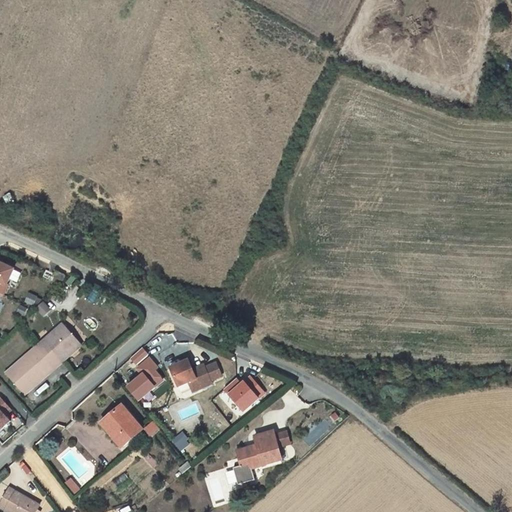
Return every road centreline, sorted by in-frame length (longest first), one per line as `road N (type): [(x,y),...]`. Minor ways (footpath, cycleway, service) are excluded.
road 1 (residential): [(168,317),(323,392),(466,511)]
road 2 (residential): [(168,317),(0,465)]
road 3 (residential): [(0,240),(168,317)]
